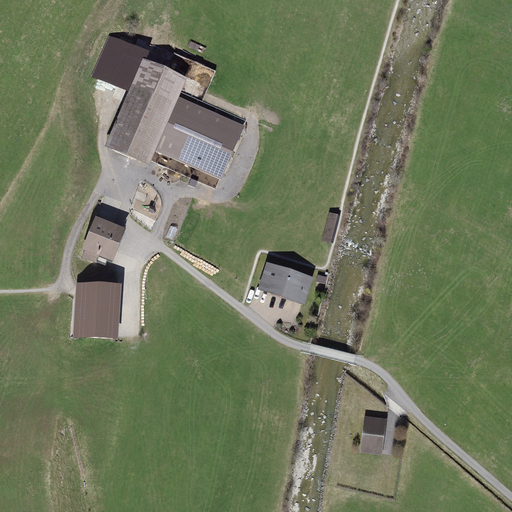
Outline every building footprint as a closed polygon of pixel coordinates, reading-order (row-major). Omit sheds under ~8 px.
[(121,88),(134,58),(110,48),(97,78),(121,88)] [(105,151),(150,171),(189,82),(144,62),(105,151)] [(337,218),(329,216),(323,243),(333,245),(339,218),(337,218)] [(126,234),(97,222),(83,255),(86,256),(84,262),(97,267),(99,262),(112,267),(126,234)] [(314,281),(269,267),(260,295),(305,309),(314,281)] [(123,325),(125,285),(109,284),(109,292),(94,292),(93,323),(123,325)] [(366,419),(362,454),(385,457),(389,422),(366,419)]
